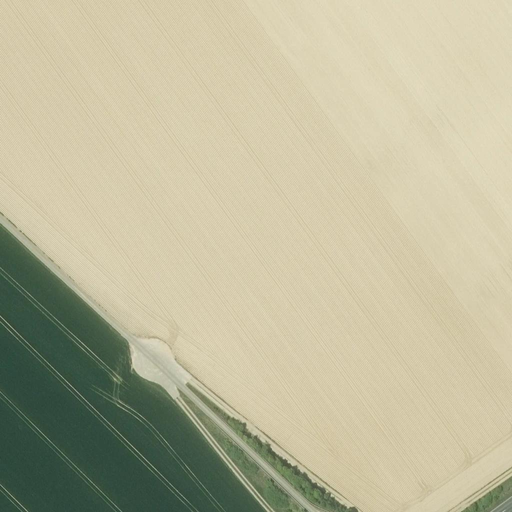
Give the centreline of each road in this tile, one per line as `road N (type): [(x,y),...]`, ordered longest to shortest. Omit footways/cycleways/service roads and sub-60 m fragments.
road 1 (track): [(0,226),(301,511)]
road 2 (track): [(265,511),(158,371),(178,375),(348,511)]
